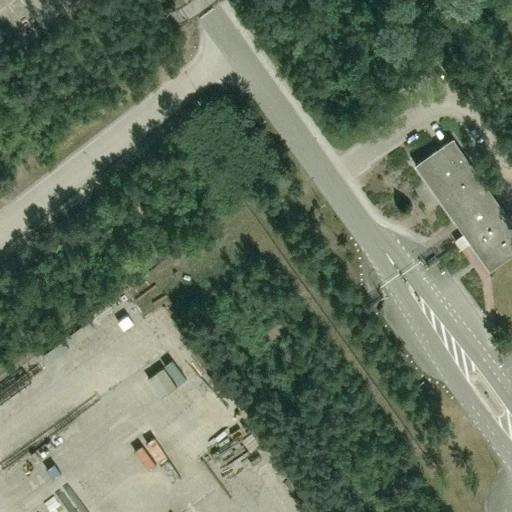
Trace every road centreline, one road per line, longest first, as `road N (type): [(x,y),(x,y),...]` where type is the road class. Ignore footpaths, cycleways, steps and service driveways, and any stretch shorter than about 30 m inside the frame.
road 1 (unclassified): [(396,288),(511,450)]
road 2 (unclassified): [(511,408),(415,274)]
